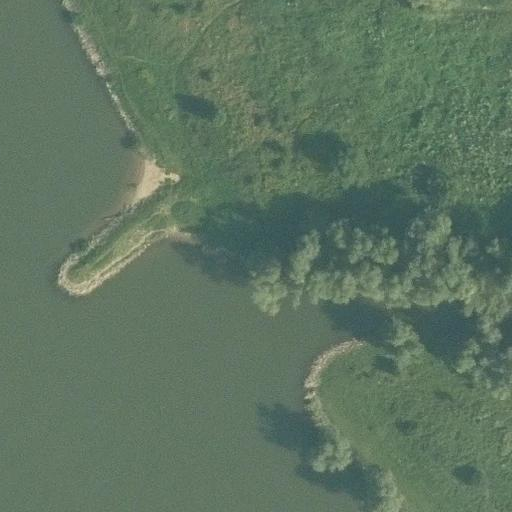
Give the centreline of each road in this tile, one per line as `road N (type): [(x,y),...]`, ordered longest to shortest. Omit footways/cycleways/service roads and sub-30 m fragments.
road 1 (motorway): [(0,146),(236,0)]
road 2 (motorway): [(154,0),(0,96)]
